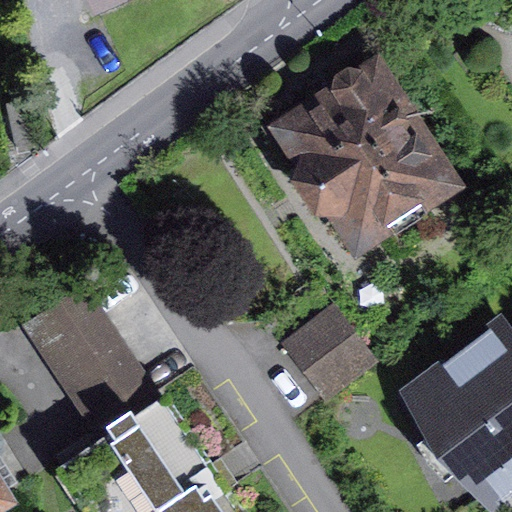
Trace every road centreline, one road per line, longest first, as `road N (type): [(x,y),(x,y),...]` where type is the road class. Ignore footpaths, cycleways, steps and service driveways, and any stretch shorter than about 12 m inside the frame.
road 1 (residential): [(71,183),(129,233),(188,308),(317,511)]
road 2 (residential): [(71,183),(301,12)]
